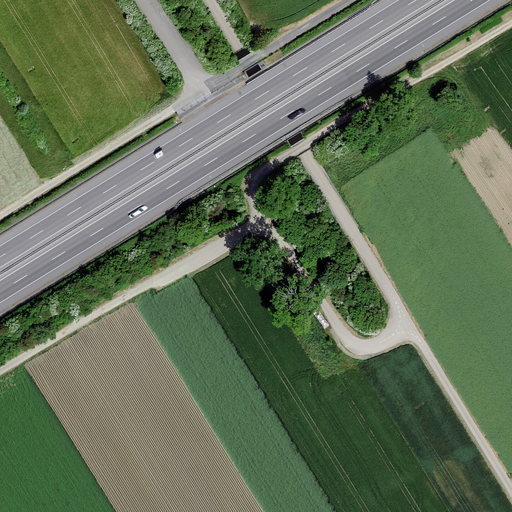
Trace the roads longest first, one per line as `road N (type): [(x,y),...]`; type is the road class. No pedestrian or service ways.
road 1 (track): [(209,0),(409,324),(377,343),(352,343),(263,219),(0,369)]
road 2 (motorway): [(0,291),(472,0)]
road 3 (motorway): [(416,0),(0,256)]
road 4 (track): [(143,0),(203,89),(349,0)]
road 5 (track): [(0,215),(203,89)]
road 6 (track): [(511,22),(307,143)]
road 7 (track): [(511,490),(409,324)]
